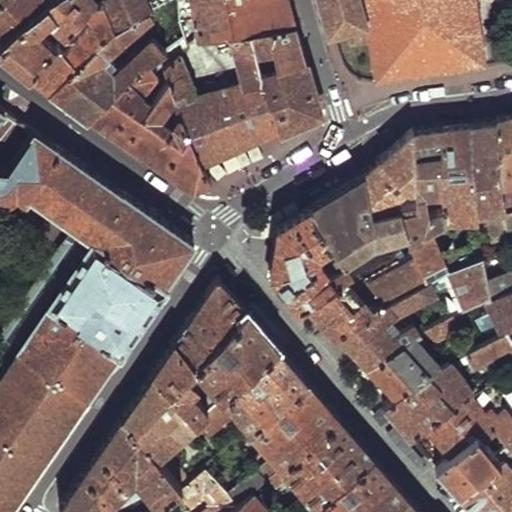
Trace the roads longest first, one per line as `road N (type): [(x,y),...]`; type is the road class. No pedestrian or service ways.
road 1 (residential): [(454,511),(216,237)]
road 2 (residential): [(28,507),(216,237)]
road 3 (residential): [(216,237),(180,199),(0,70)]
road 4 (residential): [(511,92),(397,110),(342,135)]
road 5 (residential): [(342,135),(229,215),(216,237)]
road 6 (residential): [(304,0),(342,135)]
